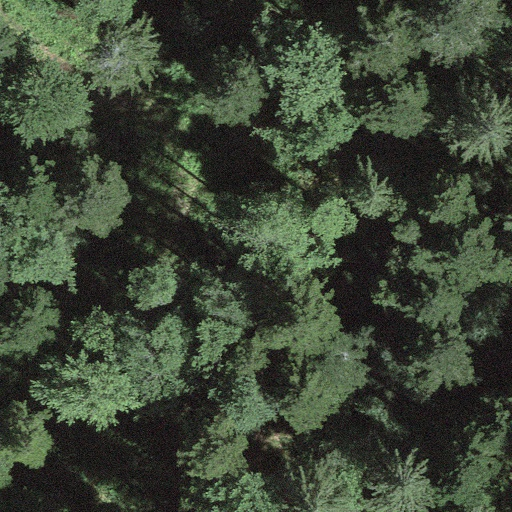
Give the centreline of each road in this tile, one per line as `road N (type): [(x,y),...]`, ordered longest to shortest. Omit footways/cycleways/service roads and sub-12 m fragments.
road 1 (track): [(7,0),(124,98),(214,131),(319,90),(470,0)]
road 2 (track): [(0,399),(83,323),(176,216),(205,172),(214,131)]
